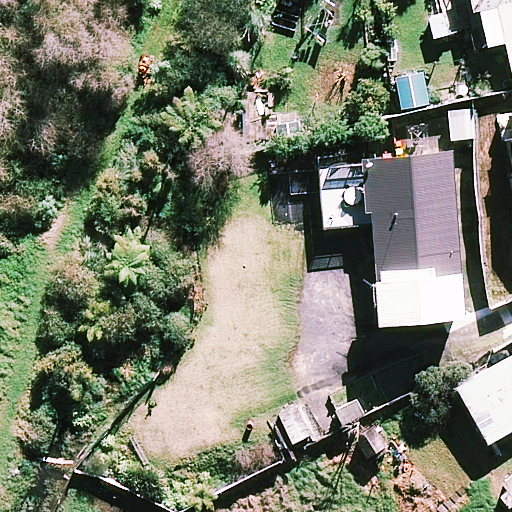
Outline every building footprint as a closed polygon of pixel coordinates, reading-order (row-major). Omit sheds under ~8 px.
[(469,33),(472,46),(505,39),(511,74),(511,0),(443,0),(451,36),(469,33)] [(474,104),(444,105),(444,143),(475,142),(474,104)] [(322,222),(330,222),(332,254),(373,252),(377,314),(460,309),(450,148),(318,156),(322,222)] [(511,293),(511,226),(495,236),(505,255),(484,267),(503,298),(511,293)] [(511,424),(511,354),(454,384),(483,440),(511,424)] [(511,474),(502,482),(511,493),(511,474)]
